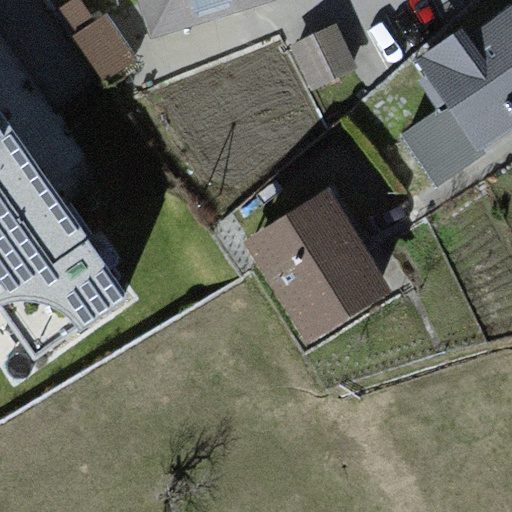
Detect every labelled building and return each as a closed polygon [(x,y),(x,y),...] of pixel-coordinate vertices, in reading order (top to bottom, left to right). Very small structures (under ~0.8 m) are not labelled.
[(130,0),(138,29),(247,0),(130,0)] [(511,122),(511,13),(502,0),(498,0),(409,64),(438,104),(406,128),(439,174),(511,122)] [(80,40),(107,85),(141,65),(114,21),(80,40)] [(320,94),(364,70),(341,27),(296,50),(320,94)] [(129,292),(0,110),(0,330),(25,365),(129,292)] [(388,286),(326,181),(240,231),(303,336),(388,286)]
